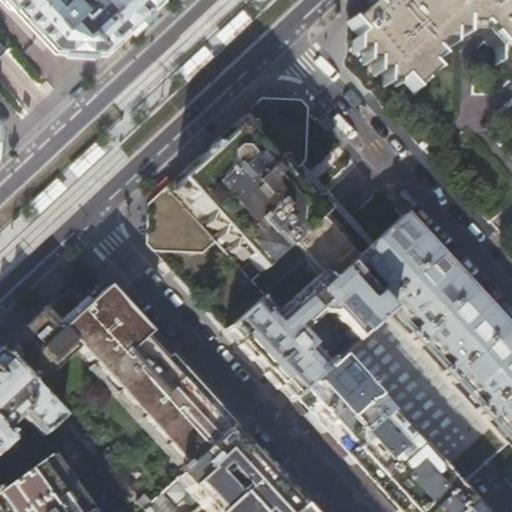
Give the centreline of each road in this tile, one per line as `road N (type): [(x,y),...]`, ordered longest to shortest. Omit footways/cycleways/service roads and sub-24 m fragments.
road 1 (residential): [(351,511),(106,243),(99,220),(105,191)]
road 2 (residential): [(262,45),(280,42),(295,51),(511,289)]
road 3 (primary): [(209,0),(0,193)]
road 4 (primary): [(105,191),(262,45)]
road 5 (primary): [(0,289),(105,191)]
